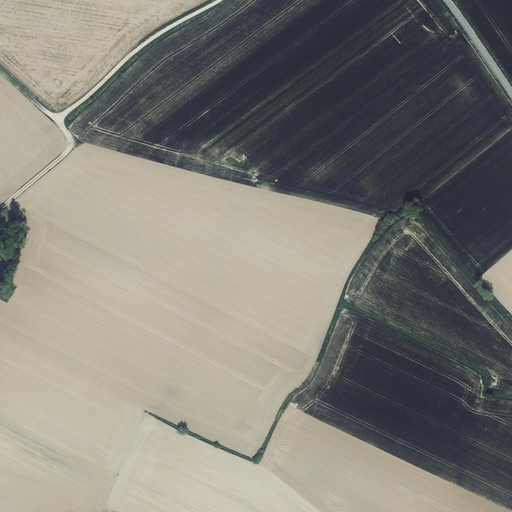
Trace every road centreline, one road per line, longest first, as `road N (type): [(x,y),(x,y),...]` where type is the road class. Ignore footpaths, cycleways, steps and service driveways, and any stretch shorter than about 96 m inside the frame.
road 1 (track): [(217,0),(140,47),(57,119)]
road 2 (track): [(57,119),(68,147),(0,208)]
